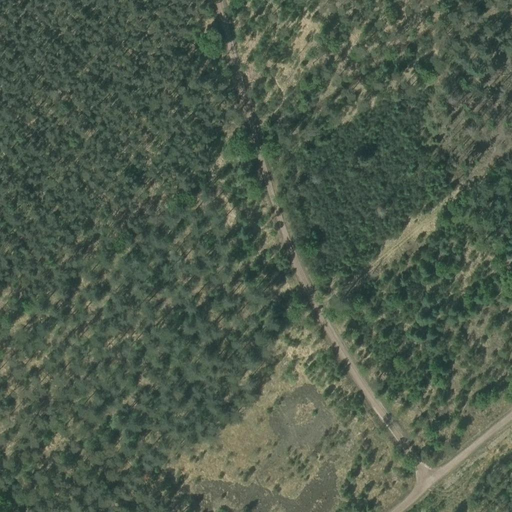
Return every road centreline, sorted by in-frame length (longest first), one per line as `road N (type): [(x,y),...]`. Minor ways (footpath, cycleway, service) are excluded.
road 1 (track): [(284,235),(300,278),(429,478)]
road 2 (track): [(217,0),(239,112),(284,235)]
